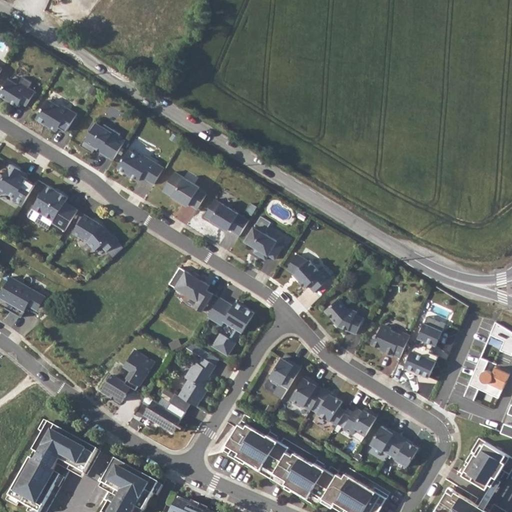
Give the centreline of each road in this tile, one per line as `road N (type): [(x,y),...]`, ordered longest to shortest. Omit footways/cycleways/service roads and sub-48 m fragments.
road 1 (residential): [(0,6),(448,276)]
road 2 (residential): [(291,317),(265,292),(0,123)]
road 3 (residential): [(0,339),(120,431),(186,469)]
road 4 (residential): [(291,317),(265,343),(186,469)]
road 5 (residential): [(432,422),(338,364),(291,317)]
